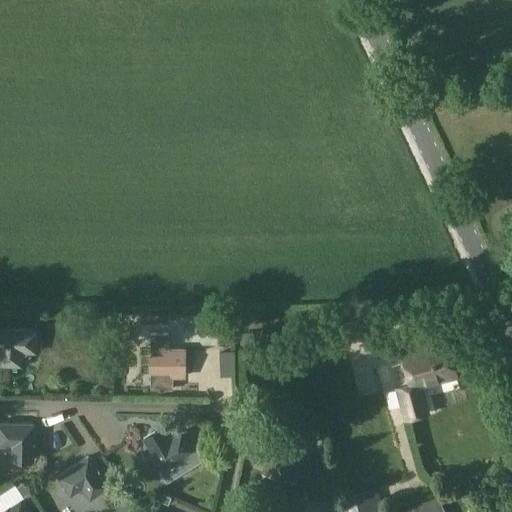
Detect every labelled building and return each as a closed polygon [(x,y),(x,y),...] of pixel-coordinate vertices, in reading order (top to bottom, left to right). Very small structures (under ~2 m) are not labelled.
[(293,344),(328,340),(326,326),(292,330),(293,344)] [(34,332),(0,330),(0,366),(19,367),(19,353),(33,354),(34,332)] [(150,349),(165,349),(165,333),(150,332),(150,349)] [(423,386),(456,377),(446,339),(402,351),(411,382),(394,387),(402,421),(430,414),(423,386)] [(149,349),(148,373),(148,390),(173,390),(173,378),(186,378),(185,349),(165,349),(149,349)] [(263,474),(294,482),(304,445),(294,443),(297,431),(268,423),(270,418),(251,414),(245,438),(263,443),(264,438),(272,440),(263,474)] [(77,422),(81,437),(101,431),(97,416),(77,422)] [(336,425),(339,445),(366,440),(363,420),(336,425)] [(32,462),(33,426),(0,425),(0,447),(10,448),(10,462),(32,462)] [(169,438),(162,425),(141,438),(162,471),(194,451),(182,430),(169,438)] [(110,487),(88,455),(56,476),(70,496),(81,489),(89,501),(110,487)] [(376,511),(370,489),(337,498),(340,511),(376,511)] [(172,497),(162,493),(158,502),(169,506),(172,497)] [(444,511),(437,495),(412,507),(414,511),(444,511)] [(64,511),(52,496),(41,504),(47,511),(64,511)] [(29,511),(21,499),(0,511),(29,511)]
